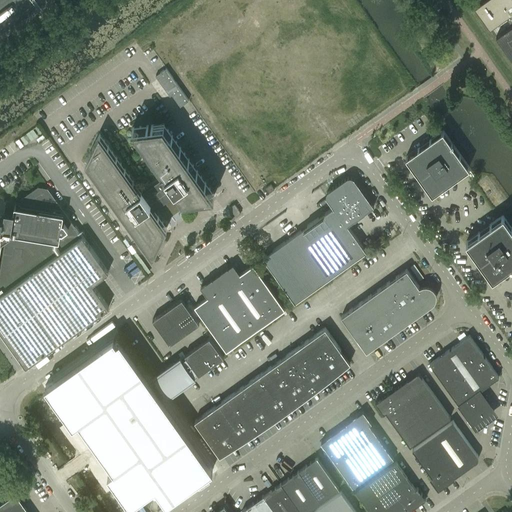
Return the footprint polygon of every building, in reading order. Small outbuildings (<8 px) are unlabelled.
[(254,0),(245,0),(211,26),(223,43),(231,38),(309,146),(334,129),(256,20),(265,14),(254,0)] [(269,0),(274,7),(283,1),(360,110),(390,88),(327,0),(269,0)] [(511,0),(482,0),(474,6),(490,28),(505,17),(511,25),(496,36),(511,58),(511,0)] [(200,35),(165,61),(261,197),(286,179),(200,60),(212,51),(200,35)] [(155,75),(170,95),(171,94),(180,105),(188,99),(166,67),(155,75)] [(410,77),(401,83),(407,91),(415,85),(410,77)] [(166,174),(154,183),(173,210),(178,207),(172,199),(173,198),(172,197),(178,192),(183,198),(214,194),(163,123),(132,127),(166,174)] [(432,193),(469,167),(442,130),(405,156),(432,193)] [(173,210),(154,183),(141,192),(99,132),(85,161),(153,256),(167,227),(154,209),(162,204),(169,213),(173,210)] [(346,177),(328,190),(327,190),(326,191),(326,192),(326,193),(326,194),(326,195),(326,196),(326,197),(326,198),(333,206),(262,256),(294,301),(366,250),(347,225),(347,224),(355,219),(365,212),(365,211),(373,205),(354,178),(353,177),(352,177),(352,176),(351,176),(350,176),(349,176),(348,176),(347,176),(346,177)] [(20,205),(16,204),(15,204),(14,204),(13,210),(5,208),(3,215),(1,215),(0,215),(0,329),(23,362),(39,350),(42,354),(108,306),(92,283),(108,271),(75,225),(47,187),(38,185),(21,197),(20,205)] [(240,212),(234,203),(229,207),(233,212),(235,215),(240,212)] [(511,227),(503,214),(465,241),(492,278),(511,263),(511,227)] [(377,246),(386,239),(383,235),(374,241),(377,246)] [(217,274),(216,274),(255,329),(284,308),(253,263),(240,273),(233,263),(231,264),(227,267),(227,266),(220,271),(221,271),(217,274)] [(350,308),(341,315),(353,331),(366,350),(376,343),(385,337),(394,330),(403,323),(413,317),(422,310),(431,303),(434,301),(436,297),(436,293),(435,290),(433,287),(430,285),(426,284),(422,284),(419,286),(418,284),(406,268),(397,275),(388,282),(378,288),(369,295),(360,301),(350,308)] [(255,329),(216,274),(216,275),(212,278),(211,277),(205,282),(205,283),(201,285),(200,286),(207,296),(194,305),(226,350),(255,329)] [(152,319),(170,343),(199,322),(181,298),(152,319)] [(315,333),(328,351),(337,344),(325,326),(315,333)] [(318,357),(328,351),(315,333),(306,340),(318,357)] [(478,430),(475,426),(484,420),(487,417),(489,413),(490,409),(489,405),(487,401),(479,389),(484,386),(492,381),(497,378),(496,377),(498,376),(469,334),(429,362),(477,430),(478,430)] [(113,336),(45,385),(73,424),(79,420),(113,469),(107,473),(130,504),(155,486),(166,502),(212,468),(120,338),(116,340),(113,336)] [(197,372),(199,374),(223,356),(209,336),(184,354),(186,356),(197,372)] [(309,364),(318,357),(306,340),(297,346),(309,364)] [(350,362),(337,344),(328,351),(341,369),(350,362)] [(300,370),(309,364),(297,346),(287,353),(300,370)] [(341,369),(328,351),(318,357),(332,376),(341,369)] [(290,377),(300,370),(287,353),(278,360),(290,377)] [(182,359),(181,357),(154,376),(168,396),(195,376),(193,374),(197,372),(186,356),(182,359)] [(323,383),(332,376),(318,357),(309,364),(323,383)] [(281,384),(290,377),(278,360),(269,366),(281,384)] [(323,383),(309,364),(300,370),(314,390),(323,383)] [(272,390),(281,384),(269,366),(260,373),(272,390)] [(314,390),(300,370),(290,377),(305,397),(314,390)] [(417,373),(408,379),(407,378),(375,401),(383,413),(385,411),(408,443),(409,445),(411,444),(448,417),(448,418),(450,416),(449,414),(448,414),(421,377),(422,376),(418,372),(417,373)] [(263,397),(272,390),(260,373),(250,380),(263,397)] [(305,397),(290,377),(281,384),(295,404),(305,397)] [(253,404),(263,397),(250,380),(241,386),(253,404)] [(286,410),(295,404),(281,384),(272,390),(286,410)] [(244,410),(253,404),(241,386),(232,393),(244,410)] [(286,410),(272,390),(263,397),(277,417),(286,410)] [(222,399),(235,417),(244,410),(232,393),(222,399)] [(277,417),(263,397),(253,404),(268,423),(277,417)] [(226,423),(235,417),(222,399),(213,406),(226,423)] [(258,430),(268,423),(253,404),(244,410),(258,430)] [(204,413),(216,430),(226,423),(213,406),(204,413)] [(258,430),(244,410),(235,417),(249,436),(258,430)] [(352,486),(393,457),(392,455),(391,455),(369,423),(371,422),(363,410),(346,422),(346,423),(326,438),(321,441),(324,446),(351,484),(352,486)] [(207,437),(216,430),(204,413),(194,420),(207,437)] [(235,417),(226,423),(239,442),(249,436),(235,417)] [(414,447),(412,449),(413,450),(432,476),(429,477),(438,489),(455,477),(454,476),(475,461),(476,460),(477,460),(477,459),(478,458),(478,457),(478,456),(478,455),(477,454),(476,453),(453,421),(454,421),(452,420),(450,421),(451,421),(414,447)] [(239,442),(226,423),(216,430),(229,449),(239,442)] [(229,449),(216,430),(207,437),(219,455),(229,449)] [(299,469),(321,500),(339,487),(316,456),(299,469)] [(395,460),(393,462),(394,462),(355,489),(356,491),(371,511),(403,511),(408,509),(408,510),(425,498),(417,486),(415,488),(396,462),(397,462),(395,460)] [(303,511),(321,500),(299,469),(281,481),(302,511),(303,511)] [(302,511),(281,481),(263,494),(275,511),(302,511)] [(356,511),(341,490),(310,511),(227,511),(224,507),(216,511),(356,511)] [(28,511),(13,491),(0,500),(0,511),(28,511)] [(275,511),(263,494),(242,510),(243,511),(275,511)]
